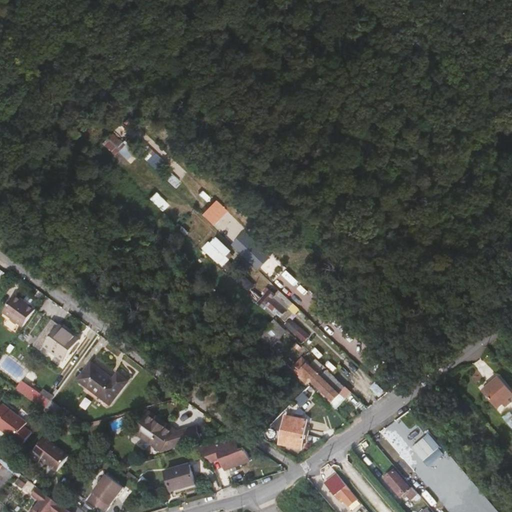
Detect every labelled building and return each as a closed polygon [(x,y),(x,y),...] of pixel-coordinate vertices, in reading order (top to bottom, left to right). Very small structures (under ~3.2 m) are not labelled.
[(104,142),(125,162),(133,153),(112,133),(104,142)] [(157,171),(165,163),(149,148),(142,156),(157,171)] [(150,201),(163,212),(169,205),(156,194),(150,201)] [(206,228),(214,220),(206,212),(198,221),(206,228)] [(199,254),(206,261),(211,256),(220,265),(233,252),(216,236),(199,254)] [(258,275),(266,267),(250,252),(242,260),(258,275)] [(3,314),(22,328),(35,311),(15,296),(3,314)] [(292,325),(278,311),(280,308),(273,301),(268,305),(270,307),(261,316),(268,322),(272,319),(286,331),(292,325)] [(80,340),(52,321),(33,347),(40,353),(45,347),(64,361),(80,340)] [(268,322),(262,329),(279,343),(284,337),(268,322)] [(262,329),(252,341),(268,355),(279,343),(262,329)] [(310,384),(333,404),(329,409),(334,414),(346,401),(343,399),(344,398),(341,396),(340,397),(318,377),(320,375),(312,368),(310,370),(301,362),(292,374),(306,389),(310,384)] [(113,379),(92,363),(78,380),(110,404),(128,382),(118,373),(113,379)] [(508,407),(511,403),(511,383),(509,379),(495,390),(508,407)] [(50,404),(51,402),(22,380),(16,389),(44,411),(50,404)] [(310,384),(306,389),(309,392),(320,401),(329,409),(333,404),(310,384)] [(309,392),(298,405),(308,414),(320,401),(309,392)] [(27,422),(2,404),(0,406),(0,430),(13,440),(15,438),(23,444),(32,432),(24,426),(27,422)] [(44,411),(54,418),(54,419),(59,411),(50,404),(44,411)] [(54,419),(69,430),(86,425),(63,407),(59,411),(54,419)] [(153,410),(151,413),(174,431),(179,430),(153,410)] [(170,439),(173,449),(202,440),(198,425),(179,430),(174,431),(151,413),(137,430),(162,449),(170,439)] [(286,416),(281,446),(304,450),(308,420),(286,416)] [(54,445),(46,439),(32,458),(40,463),(43,459),(59,471),(70,457),(54,445)] [(163,452),(173,449),(170,439),(162,449),(163,452)] [(206,445),(196,448),(209,460),(210,463),(220,459),(224,471),(249,461),(244,449),(239,451),(235,439),(207,447),(206,445)] [(195,484),(189,465),(166,471),(172,491),(195,484)] [(404,470),(394,478),(414,501),(419,497),(421,500),(423,498),(428,494),(422,487),(419,489),(420,488),(404,470)] [(124,487),(108,474),(89,498),(105,511),(124,487)] [(329,488),(342,505),(343,504),(345,507),(348,504),(353,510),(361,503),(354,495),(354,494),(340,477),(329,488)] [(70,511),(47,494),(38,487),(33,494),(41,500),(31,511),(70,511)] [(361,503),(353,510),(355,511),(358,511),(364,507),(361,503)]
